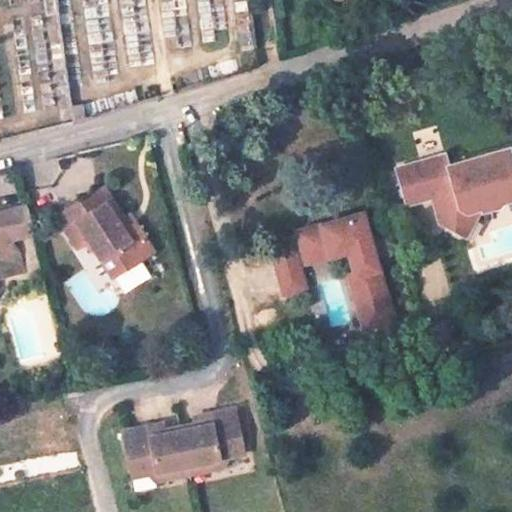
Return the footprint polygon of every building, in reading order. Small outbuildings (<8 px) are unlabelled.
[(511,159),(507,143),(446,160),(445,158),(425,163),(423,153),(394,161),(404,198),(430,190),(436,189),(438,197),(432,199),(437,217),(453,225),(464,206),(479,202),(480,205),(497,200),(499,197),(511,193),(511,159)] [(425,163),(445,158),(443,148),(423,153),(425,163)] [(125,216),(105,184),(58,214),(79,247),(90,239),(114,276),(142,257),(136,245),(149,237),(138,220),(125,228),(120,219),(125,216)] [(430,190),(432,199),(438,197),(436,189),(430,190)] [(464,206),(453,225),(463,230),(480,205),(479,202),(464,206)] [(0,274),(21,269),(15,248),(4,241),(10,229),(24,225),(19,204),(0,208),(0,274)] [(383,300),(371,255),(395,248),(390,232),(366,238),(359,211),(296,227),(304,257),(346,245),(353,269),(348,271),(360,316),(364,314),(367,326),(384,321),(379,302),(383,300)] [(138,220),(133,212),(125,216),(120,219),(125,228),(138,220)] [(294,251),(289,232),(266,239),(271,258),(294,251)] [(157,248),(149,237),(136,245),(142,257),(157,248)] [(379,302),(384,321),(389,320),(383,300),(379,302)] [(248,451),(239,406),(221,409),(222,416),(213,418),(212,412),(197,415),(199,425),(169,431),(167,421),(150,424),(152,430),(142,432),(140,426),(123,430),(133,475),(158,469),(176,466),(178,477),(208,471),(206,460),(224,456),(248,451)] [(227,467),(224,456),(206,460),(208,471),(227,467)] [(178,477),(176,466),(158,469),(161,480),(178,477)]
